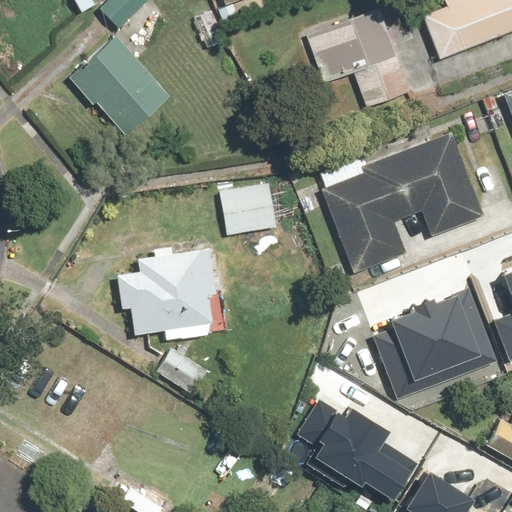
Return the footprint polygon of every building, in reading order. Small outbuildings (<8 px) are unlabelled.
[(66,0),(74,14),(97,0),(66,0)] [(107,0),(100,6),(116,24),(144,0),(107,0)] [(417,17),(432,59),(511,29),(511,0),(437,0),(440,8),(417,17)] [(210,6),(188,17),(202,45),(224,34),(210,6)] [(377,11),(303,36),(319,83),(348,73),(361,108),(406,93),(377,11)] [(161,96),(109,36),(63,76),(115,136),(161,96)] [(511,87),(496,94),(511,136),(511,87)] [(357,172),(314,187),(346,275),(400,255),(388,222),(416,212),(425,237),(477,218),(445,132),(354,165),(357,172)] [(264,182),(197,194),(204,236),(221,233),(221,237),(272,227),(264,182)] [(131,272),(109,275),(114,310),(124,308),(128,337),(158,332),(160,342),(206,335),(200,296),(209,294),(202,249),(129,260),(131,272)] [(511,312),(493,320),(509,362),(511,360),(511,270),(503,274),(511,295),(511,312)] [(392,332),(377,337),(399,398),(496,362),(470,293),(388,323),(392,332)] [(82,342),(60,378),(69,383),(48,418),(66,429),(56,446),(97,470),(149,381),(82,342)] [(166,348),(151,373),(189,396),(204,371),(166,348)] [(329,380),(293,438),(387,497),(413,457),(375,433),(386,416),(329,380)] [(495,417),(479,446),(511,464),(511,414),(507,424),(495,417)] [(418,461),(390,511),(469,511),(457,505),(467,487),(418,461)] [(167,511),(172,506),(121,474),(103,502),(118,511),(167,511)]
